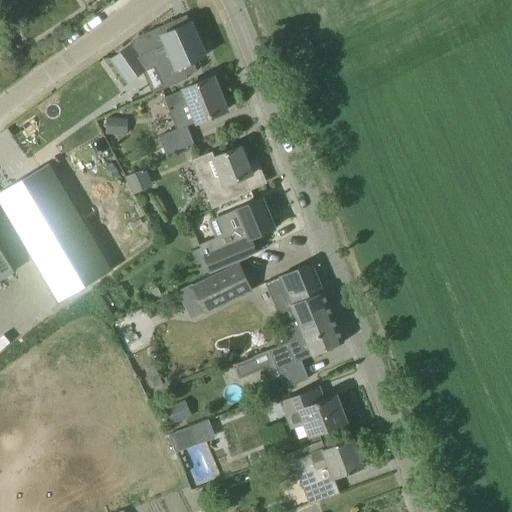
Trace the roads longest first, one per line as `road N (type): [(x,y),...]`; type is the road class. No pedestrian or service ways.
road 1 (unclassified): [(426,511),(228,0)]
road 2 (unclassified): [(0,104),(158,0)]
